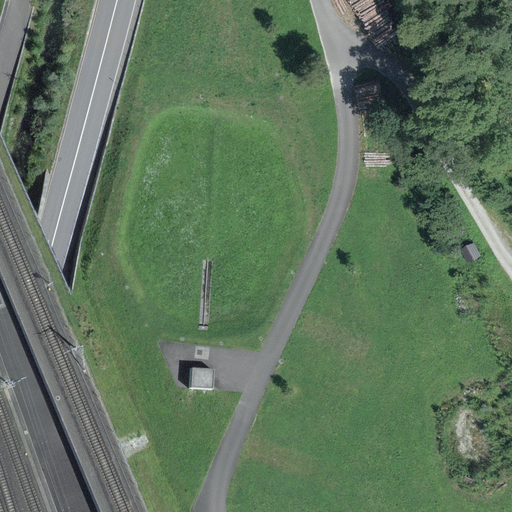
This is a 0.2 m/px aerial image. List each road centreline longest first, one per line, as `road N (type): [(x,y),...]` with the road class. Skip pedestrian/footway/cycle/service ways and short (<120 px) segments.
road 1 (primary): [(117,0),(0,435)]
road 2 (track): [(419,104),(511,275)]
